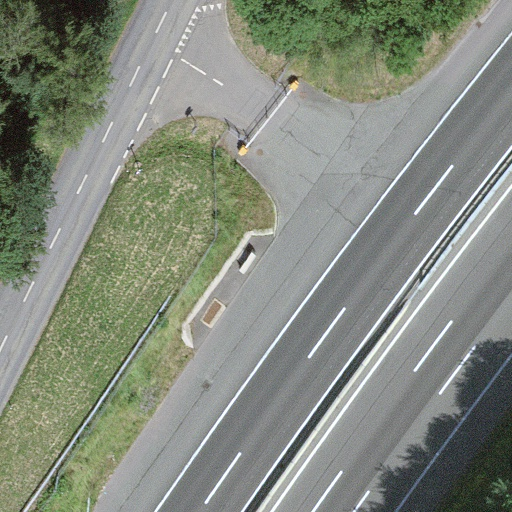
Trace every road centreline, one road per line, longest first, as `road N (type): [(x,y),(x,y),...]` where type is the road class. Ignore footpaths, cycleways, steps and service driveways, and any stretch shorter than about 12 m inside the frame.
road 1 (motorway): [(511,91),(410,218),(199,511)]
road 2 (tertiary): [(0,354),(172,0)]
road 3 (motorway): [(333,511),(511,269)]
